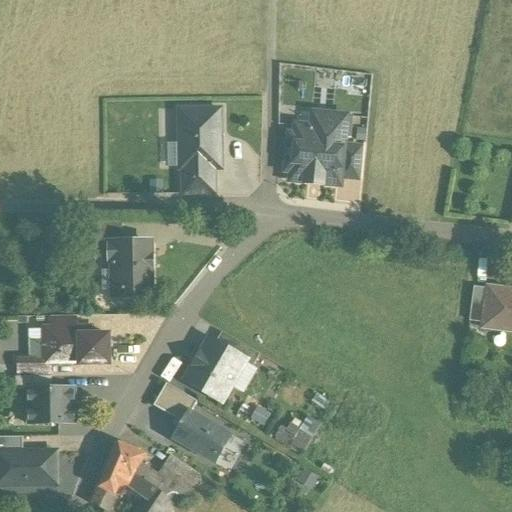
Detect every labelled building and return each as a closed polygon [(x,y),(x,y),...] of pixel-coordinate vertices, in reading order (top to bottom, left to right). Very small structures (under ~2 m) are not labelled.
[(220,110),(179,111),(180,170),(182,170),(214,169),(221,169),(220,110)] [(325,129),(295,126),(294,135),(288,134),(287,146),(293,146),(292,161),(286,161),(285,172),(291,172),(290,181),(304,183),(305,183),(320,185),(323,184),(340,186),(341,179),(344,146),(347,117),(327,115),(325,129)] [(361,147),(344,146),(341,179),(358,180),(361,147)] [(214,181),(214,169),(182,170),(182,181),(214,181)] [(214,181),(182,181),(182,195),(214,194),(214,181)] [(122,221),(86,222),(86,243),(96,243),(96,242),(122,241),(122,221)] [(122,241),(96,242),(96,243),(96,265),(110,265),(110,293),(123,293),(123,301),(146,300),(146,292),(154,292),(153,255),(141,255),(141,241),(122,241)] [(487,289),(473,287),(469,322),(483,324),(487,289)] [(511,293),(508,293),(508,291),(487,288),(487,289),(483,324),(482,328),(511,332),(511,293)] [(52,329),(77,329),(77,316),(52,317),(52,329)] [(109,365),(108,335),(91,335),(91,329),(77,329),(52,329),(44,330),(45,366),(50,366),(77,365),(109,365)] [(259,355),(222,333),(216,343),(244,360),(243,362),(252,367),(259,355)] [(216,343),(210,340),(186,382),(220,402),(243,362),(244,360),(216,343)] [(50,366),(45,366),(34,366),(34,361),(17,361),(18,378),(51,378),(50,366)] [(51,378),(18,378),(15,378),(15,391),(27,391),(27,389),(51,389),(51,378)] [(182,423),(185,425),(192,413),(197,403),(166,385),(154,407),(182,423)] [(51,389),(27,389),(27,391),(28,425),(75,425),(75,389),(51,389)] [(232,436),(192,413),(185,425),(182,423),(172,440),(215,466),(232,436)] [(283,428),(276,440),(302,454),(321,426),(309,418),(301,429),(291,423),(287,430),(283,428)] [(0,453),(23,453),(23,438),(0,438),(0,453)] [(146,455),(119,444),(105,473),(122,479),(149,499),(151,500),(165,481),(158,477),(140,465),(146,455)] [(23,453),(0,453),(0,485),(57,485),(56,453),(23,453)] [(200,477),(172,458),(158,477),(165,481),(185,495),(200,477)] [(105,473),(99,487),(92,505),(104,511),(107,511),(122,479),(105,473)] [(171,511),(185,495),(165,481),(151,500),(167,511),(171,511)] [(167,511),(151,500),(149,499),(139,511),(167,511)]
